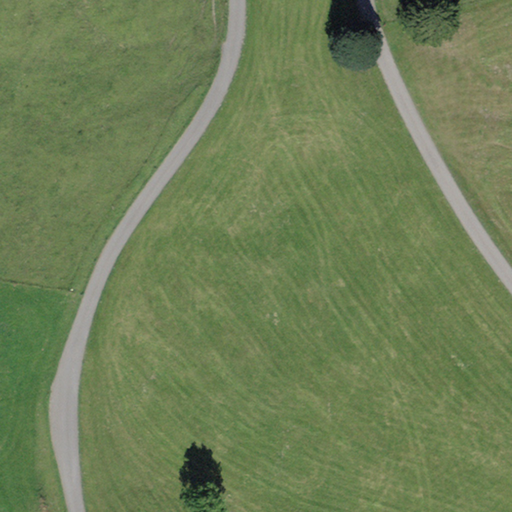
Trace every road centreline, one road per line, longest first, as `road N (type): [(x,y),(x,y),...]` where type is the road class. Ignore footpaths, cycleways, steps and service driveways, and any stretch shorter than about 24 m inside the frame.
road 1 (residential): [(236,0),(224,76),(109,254),(71,357),(66,449),(76,511)]
road 2 (residential): [(511,279),(428,149),(363,0)]
